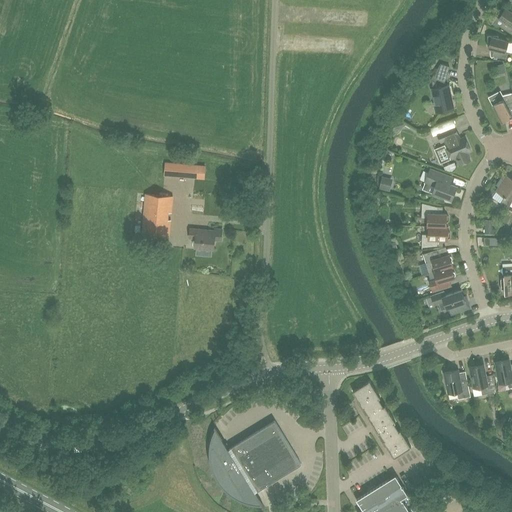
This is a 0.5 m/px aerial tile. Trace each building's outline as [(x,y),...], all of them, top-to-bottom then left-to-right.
[(499,26),(511,34),(511,12),(510,11),(511,9),(501,6),(498,16),(499,16),(498,18),(503,21),(499,26)] [(506,59),(508,53),(505,52),(508,41),(497,38),(497,36),(487,36),(487,46),(488,46),(487,48),(493,50),(492,55),(506,59)] [(505,72),(503,63),(496,65),(498,74),(505,72)] [(449,66),(440,64),(432,77),(434,78),(433,81),(434,88),(431,89),(436,113),(453,109),(448,85),(443,86),(442,81),(444,81),(449,66)] [(507,107),(511,106),(511,92),(502,96),(499,91),(488,97),(501,122),(504,121),(511,120),(511,117),(507,107)] [(435,149),(440,163),(455,157),(459,165),(470,160),(466,152),(470,151),(464,137),(458,139),(456,135),(458,135),(454,126),(443,131),(440,125),(430,128),(433,135),(437,134),(440,142),(444,140),(446,144),(445,145),(435,149)] [(204,179),(205,165),(165,162),(164,176),(204,179)] [(449,184),(452,177),(429,169),(424,182),(434,186),(431,193),(442,197),(443,196),(451,199),(456,187),(449,184)] [(506,210),(511,198),(511,179),(506,175),(505,177),(503,176),(497,185),(499,186),(494,192),(502,197),(498,205),(506,210)] [(380,182),(379,188),(390,191),(391,185),(380,182)] [(172,213),(173,196),(145,193),(141,234),(170,237),(171,220),(168,219),(169,213),(172,213)] [(427,218),(427,226),(447,227),(445,226),(446,222),(448,221),(448,216),(446,215),(446,214),(434,213),(435,206),(421,203),(421,217),(427,218)] [(447,232),(447,227),(427,226),(428,226),(428,235),(421,234),(421,247),(434,246),(434,239),(447,240),(447,239),(449,237),(449,233),(447,232)] [(190,228),(189,237),(195,238),(195,247),(213,249),(214,240),(221,241),(222,230),(215,229),(214,231),(190,228)] [(429,273),(434,272),(452,266),(451,261),(451,259),(451,257),(449,256),(449,254),(437,258),(435,252),(435,250),(422,253),(423,256),(426,267),(427,266),(429,273)] [(452,266),(434,272),(436,278),(429,280),(432,291),(444,287),(443,281),(454,278),(454,276),(455,275),(454,272),(452,271),(451,267),(452,266)] [(504,293),(511,292),(511,266),(502,267),(502,275),(503,275),(504,278),(500,278),(500,289),(504,289),(504,293)] [(434,305),(444,302),(446,308),(448,308),(451,314),(463,310),(462,304),(462,303),(467,301),(466,296),(463,297),(460,290),(446,295),(444,290),(430,295),(434,305)] [(499,383),(507,381),(509,388),(511,387),(511,373),(511,374),(509,359),(507,359),(507,358),(501,359),(501,361),(495,362),(499,383)] [(476,366),(469,367),(473,388),(480,387),(482,394),(496,391),(493,378),(486,379),(483,364),(482,364),(481,363),(475,364),(476,366)] [(450,371),(444,372),(448,393),(456,392),(458,399),(470,397),(467,383),(461,384),(458,369),(456,370),(456,368),(450,369),(450,371)] [(357,388),(352,391),(357,399),(359,402),(367,415),(374,426),(387,447),(394,458),(411,447),(369,381),(365,384),(364,382),(361,382),(359,383),(357,385),(356,387),(357,388)] [(263,507),(264,507),(255,492),(301,464),(274,421),(228,449),(214,426),(214,427),(215,429),(214,432),(213,434),(212,437),(212,439),(211,442),(210,445),(210,447),(210,450),(210,453),(210,455),(210,458),(211,460),(211,463),(212,466),(212,468),(213,471),(214,473),(215,476),(217,478),(218,480),(219,482),(221,485),(223,487),(225,489),(227,491),(229,492),(231,494),(233,496),(235,497),(238,498),(240,499),(243,501),(245,501),(248,502),(250,503),(253,503),(256,504),(259,504),(261,504),(263,507)] [(400,487),(394,477),(355,501),(361,511),(362,511),(407,511),(408,511),(401,502),(400,500),(406,496),(401,489),(400,487)]
